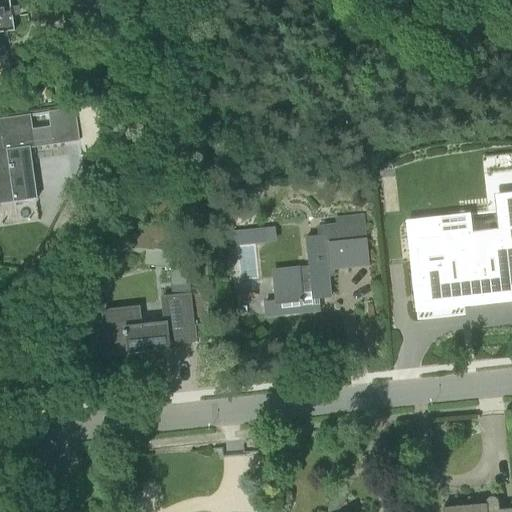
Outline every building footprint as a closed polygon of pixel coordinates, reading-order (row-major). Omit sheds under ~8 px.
[(0,0),(0,57),(6,57),(2,34),(15,32),(13,17),(21,16),(20,8),(12,9),(10,0),(0,0)] [(25,191),(36,189),(30,150),(66,144),(80,142),(75,109),(61,111),(48,113),(50,128),(32,130),(30,116),(0,119),(0,200),(14,198),(14,203),(26,201),(25,191)] [(467,215),(469,233),(409,240),(410,250),(409,250),(410,259),(411,259),(412,268),(419,267),(423,304),(447,302),(455,301),(511,294),(511,300),(511,302),(511,301),(511,193),(499,195),(501,211),(467,215)] [(318,227),(319,237),(306,238),(309,268),(309,269),(299,270),(299,269),(273,272),(277,301),(265,303),(266,316),(320,310),(319,304),(315,304),(314,298),(331,297),(331,295),(330,295),(328,276),(334,275),(333,269),(350,267),(349,260),(367,258),(367,266),(369,265),(363,214),(339,217),(340,224),(318,227)] [(267,229),(233,232),(234,247),(269,244),(267,229)] [(171,286),(172,299),(191,297),(190,285),(171,286)] [(191,297),(173,299),(162,300),(165,324),(141,327),(139,309),(103,313),(106,349),(127,347),(128,351),(169,347),(168,342),(195,339),(192,312),(191,297)] [(511,511),(502,511),(499,511),(499,504),(502,504),(502,502),(502,501),(501,500),(500,498),(499,497),(498,496),(497,495),(496,495),(494,494),(492,494),(491,494),(492,498),(490,498),(489,499),(488,500),(487,500),(487,501),(486,502),(486,503),(486,504),(486,505),(485,505),(485,506),(444,510),(443,511),(511,511)]
